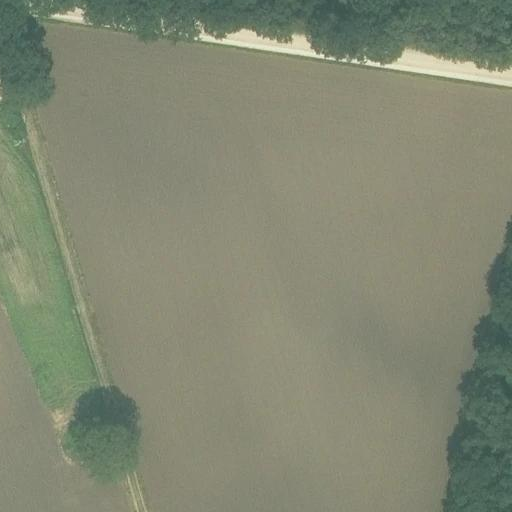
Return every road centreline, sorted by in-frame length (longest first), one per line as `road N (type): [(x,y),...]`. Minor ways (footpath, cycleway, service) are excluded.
road 1 (track): [(25,0),(511,73)]
road 2 (track): [(125,511),(40,207)]
